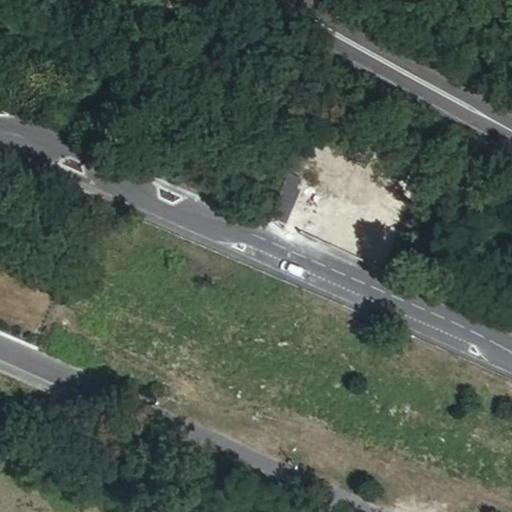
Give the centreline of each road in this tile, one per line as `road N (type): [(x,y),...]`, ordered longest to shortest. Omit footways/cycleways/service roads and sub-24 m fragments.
road 1 (residential): [(0,129),(511,355)]
road 2 (residential): [(376,511),(0,337)]
road 3 (tertiary): [(511,130),(288,0)]
